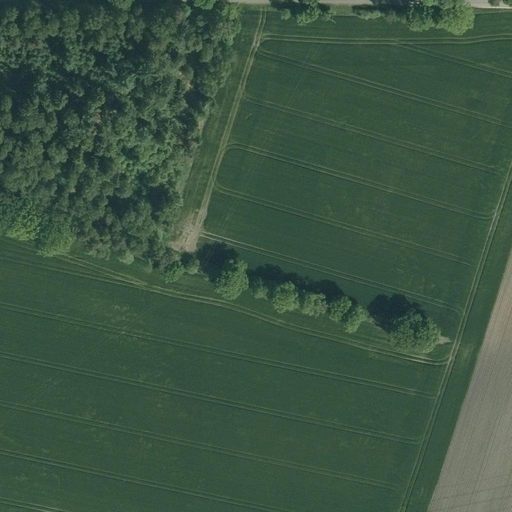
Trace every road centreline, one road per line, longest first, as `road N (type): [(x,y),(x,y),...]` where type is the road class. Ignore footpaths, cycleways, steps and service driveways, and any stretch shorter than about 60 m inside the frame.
road 1 (unclassified): [(260,0),(392,0)]
road 2 (unclassified): [(392,0),(511,3)]
